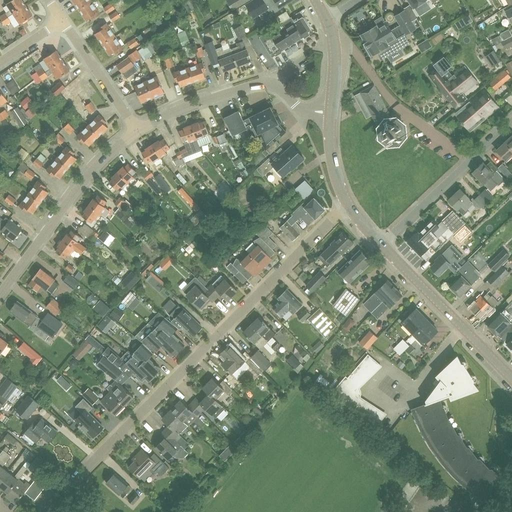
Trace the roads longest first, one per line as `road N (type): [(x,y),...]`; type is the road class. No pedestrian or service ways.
road 1 (residential): [(75,477),(348,207)]
road 2 (residential): [(137,131),(81,183),(0,292)]
road 3 (residential): [(330,113),(294,105),(262,83),(137,131)]
road 4 (secondary): [(511,378),(380,244)]
road 5 (residential): [(471,161),(393,104),(352,49),(332,41)]
road 6 (residential): [(137,131),(60,20)]
road 7 (residential): [(380,244),(471,161)]
